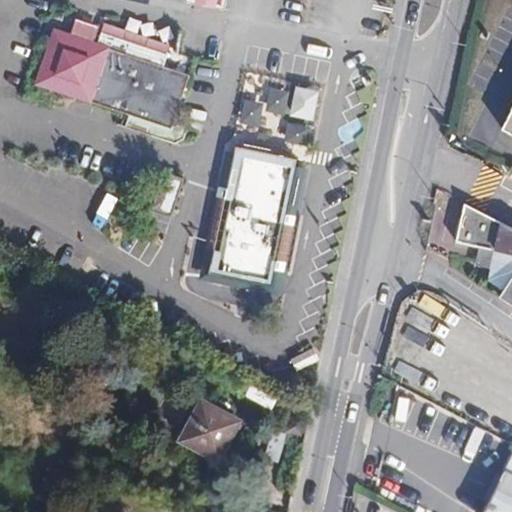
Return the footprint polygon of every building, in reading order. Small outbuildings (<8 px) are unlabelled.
[(163,66),(170,47),(142,38),(128,34),(103,25),(96,43),(87,40),(90,32),(79,28),(76,37),(54,30),(36,83),(128,114),(125,125),(174,142),(183,137),(187,126),(173,121),(189,75),(163,66)] [(267,108),(293,114),(298,87),(273,82),(267,108)] [(321,116),(322,85),(297,83),(296,115),(321,116)] [(511,111),(503,130),(511,134),(511,111)] [(310,143),(314,127),(291,122),(288,138),(310,143)] [(273,269),(296,157),(235,146),(212,257),(215,257),(213,274),(228,279),(230,286),(235,287),(240,281),(264,286),(269,268),(273,269)] [(511,228),(466,205),(464,204),(457,240),(477,244),(486,246),(484,266),(491,268),(490,278),(502,286),(498,294),(511,303),(511,228)] [(484,266),(486,246),(477,244),(474,265),(484,266)] [(321,357),(315,346),(292,358),(298,370),(321,357)] [(200,401),(181,439),(217,458),(237,420),(200,401)] [(288,416),(286,431),(301,433),(303,419),(288,416)] [(511,511),(511,457),(484,511),(511,511)]
